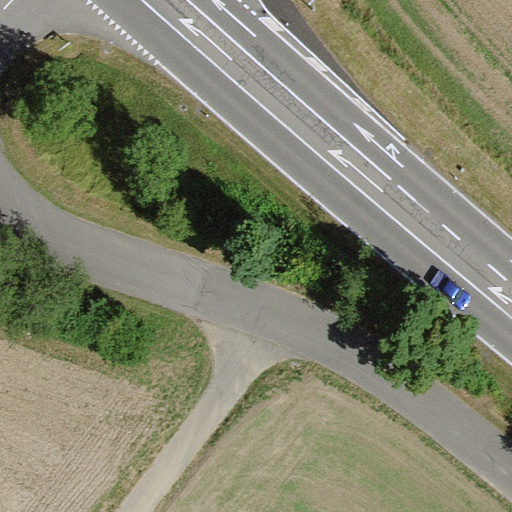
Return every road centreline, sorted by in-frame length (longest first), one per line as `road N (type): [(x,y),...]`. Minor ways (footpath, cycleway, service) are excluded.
road 1 (unclassified): [(0,197),(79,255),(190,287),(390,376),(511,476)]
road 2 (primary): [(175,0),(511,298)]
road 3 (track): [(269,322),(125,511)]
